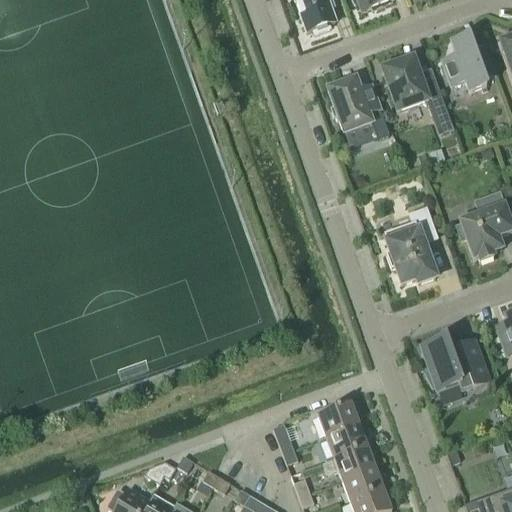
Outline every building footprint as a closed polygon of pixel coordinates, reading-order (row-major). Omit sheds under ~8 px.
[(332,8),(329,0),(292,0),(306,37),(312,35),(313,39),(329,33),(328,29),(334,27),(328,10),(332,8)] [(354,0),(361,17),(392,6),(389,0),(354,0)] [(511,36),(511,37),(511,40),(511,41),(499,46),(511,81),(511,36)] [(483,85),(495,80),(484,49),(472,53),(468,42),(451,48),(456,62),(442,67),(449,86),(463,81),(468,97),(485,90),(483,85)] [(439,137),(452,132),(434,84),(421,89),(412,63),(404,65),(403,61),(387,67),(389,71),(381,74),(396,116),(427,104),(439,137)] [(367,118),(379,114),(370,90),(359,95),(354,83),(341,88),(340,85),(329,89),(331,92),(326,94),(343,138),(371,128),(367,118)] [(497,241),(511,235),(498,197),(474,206),(479,218),(459,226),(460,229),(455,231),(461,245),(465,243),(472,264),(477,262),(479,266),(493,261),(491,257),(501,253),(497,241)] [(422,247),(435,243),(425,214),(409,220),(412,228),(383,238),(389,256),(384,258),(390,274),(395,272),(401,289),(416,283),(417,288),(434,282),(422,247)] [(511,318),(504,321),(507,332),(497,335),(504,355),(511,352),(511,318)] [(472,392),(488,387),(473,345),(457,351),(458,353),(449,356),(444,343),(420,352),(429,376),(424,378),(432,393),(434,392),(436,397),(459,388),(461,394),(472,390),(472,392)] [(325,443),(357,431),(352,417),(357,415),(354,406),(316,420),(325,443)] [(282,459),(293,455),(283,429),(272,433),(282,459)] [(357,431),(325,443),(333,465),(371,450),(367,440),(362,442),(357,431)] [(341,486),(374,474),(369,460),(374,458),(371,450),(333,465),(323,468),(327,479),(337,476),(341,486)] [(293,455),(282,459),(286,470),(297,466),(293,455)] [(186,477),(192,468),(182,461),(176,471),(186,477)] [(158,490),(163,481),(168,484),(174,473),(163,467),(147,473),(142,480),(158,490)] [(349,506),(387,493),(383,484),(378,485),(374,474),(341,486),(349,506)] [(212,493),(218,482),(207,476),(201,486),(212,493)] [(218,482),(212,493),(223,499),(229,489),(218,482)] [(298,501),(309,497),(304,484),(293,488),(298,501)] [(511,511),(511,492),(477,505),(478,511),(511,511)] [(144,511),(148,505),(127,493),(124,498),(118,494),(107,511),(144,511)] [(387,493),(349,506),(350,511),(388,511),(385,503),(390,502),(387,493)] [(309,497),(298,501),(301,511),(303,511),(313,508),(309,497)] [(173,511),(174,511),(152,498),(148,505),(144,511),(173,511)] [(244,511),(256,511),(260,507),(249,500),(243,511),(244,511)]
